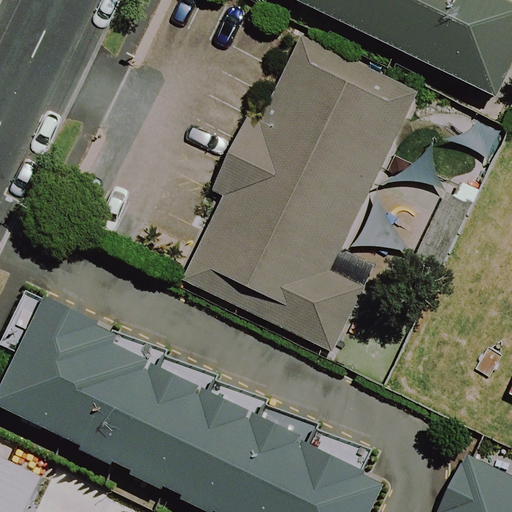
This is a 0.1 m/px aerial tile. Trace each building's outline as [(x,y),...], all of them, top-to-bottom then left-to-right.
[(511,17),(478,0),(282,0),(511,117),(511,17)] [(431,104),(324,49),(205,280),(354,356),(386,293),(345,272),(431,104)] [(397,511),(415,477),(84,315),(36,413),(237,511),(397,511)] [(460,511),(511,511),(511,437),(500,432),(460,511)] [(109,511),(51,483),(36,511),(109,511)]
